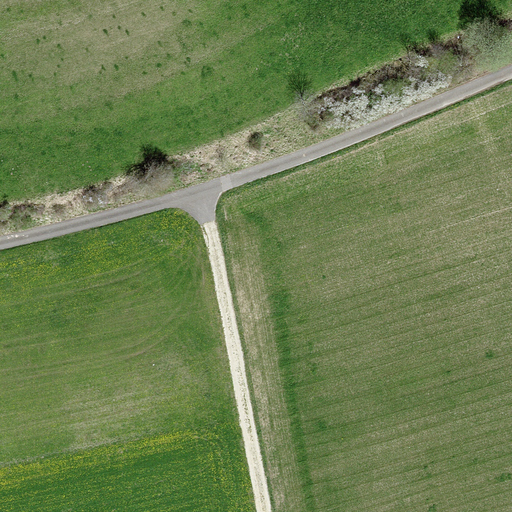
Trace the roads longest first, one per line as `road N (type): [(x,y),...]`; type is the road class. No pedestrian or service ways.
road 1 (track): [(511,74),(204,198),(0,236)]
road 2 (track): [(264,511),(204,198)]
